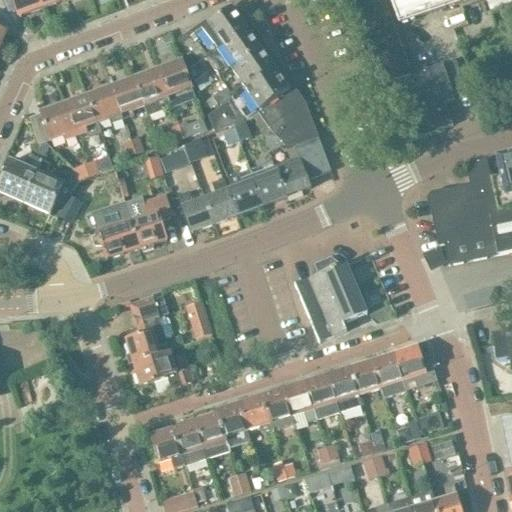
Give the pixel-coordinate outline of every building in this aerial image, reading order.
[(12,0),(19,18),(42,10),(38,0),(12,0)] [(38,0),(42,10),(65,1),(64,0),(38,0)] [(347,0),(349,5),(350,7),(347,8),(352,23),(387,11),(383,0),(347,0)] [(389,0),(399,26),(475,0),(389,0)] [(245,31),(232,12),(233,12),(232,11),(212,25),(205,23),(178,42),(188,71),(245,31)] [(387,11),(352,23),(357,35),(358,38),(361,37),(364,45),(395,33),(391,22),(387,11)] [(247,37),(245,33),(246,32),(245,31),(188,71),(189,72),(197,67),(206,60),(219,79),(254,55),(253,54),(256,51),(258,49),(257,48),(249,37),(249,36),(247,37)] [(366,52),(363,53),(367,63),(370,70),(404,58),(401,51),(395,33),(364,45),(366,52)] [(260,56),(256,58),(254,55),(219,79),(226,89),(213,98),(219,109),(205,119),(205,120),(272,73),(270,70),(271,69),(271,68),(270,68),(263,57),(263,56),(262,55),(260,56)] [(404,58),(370,70),(374,83),(377,82),(380,89),(376,91),(377,92),(378,92),(378,91),(419,76),(411,55),(404,58)] [(181,63),(157,72),(169,104),(172,110),(195,101),(191,91),(181,63)] [(378,91),(378,92),(385,112),(386,112),(387,116),(390,123),(398,121),(399,122),(398,122),(406,145),(453,128),(445,105),(454,102),(442,68),(419,77),(419,76),(378,91)] [(169,104),(157,72),(134,80),(144,108),(148,117),(164,112),(162,107),(169,104)] [(275,77),(272,73),(205,120),(214,135),(246,118),(255,112),(287,90),(277,76),(275,77)] [(144,108),(134,80),(111,89),(123,122),(134,117),(132,112),(144,108)] [(123,122),(111,89),(88,98),(98,125),(99,125),(111,120),(113,125),(123,122)] [(318,141),(314,130),(305,106),(295,92),(289,92),(288,92),(287,90),(255,112),(267,129),(270,133),(263,140),(269,154),(284,148),(286,153),(294,150),(318,141)] [(99,125),(98,125),(88,98),(64,106),(76,139),(87,135),(89,139),(102,134),(99,125)] [(76,139),(64,106),(40,115),(41,116),(29,120),(39,146),(44,144),(62,138),(64,143),(76,139)] [(241,124),(234,132),(239,145),(251,140),(244,123),(241,124)] [(183,144),(192,141),(186,127),(178,130),(183,144)] [(183,144),(178,130),(169,134),(175,148),(183,144)] [(234,132),(218,138),(223,151),(239,145),(234,132)] [(310,191),(307,183),(330,174),(318,141),(294,150),(298,161),(274,170),(276,174),(277,174),(286,200),(287,200),(286,199),(310,191)] [(174,172),(207,160),(200,142),(167,155),(174,172)] [(136,159),(144,157),(139,143),(131,145),(136,159)] [(48,148),(44,144),(39,146),(33,159),(29,157),(24,169),(10,163),(0,184),(0,194),(22,205),(48,148)] [(136,159),(131,145),(123,148),(127,162),(136,159)] [(511,156),(497,160),(500,177),(490,179),(498,215),(511,210),(511,156)] [(511,210),(498,215),(490,179),(486,162),(485,162),(478,164),(471,175),(473,187),(433,195),(428,203),(437,249),(444,247),(448,268),(511,254),(511,210)] [(272,164),(250,172),(254,183),(264,209),(286,200),(277,174),(276,174),(274,170),(272,164)] [(90,182),(102,178),(98,165),(85,170),(90,182)] [(90,182),(85,170),(73,175),(77,187),(90,182)] [(228,192),(227,193),(237,219),(264,209),(254,183),(250,172),(227,180),(231,191),(228,192)] [(63,186),(36,174),(22,205),(49,217),(63,186)] [(237,219),(223,182),(212,186),(216,196),(204,201),(214,227),(237,219)] [(193,205),(189,194),(177,198),(191,236),(214,227),(204,201),(193,205)] [(142,202),(125,207),(128,216),(130,224),(138,251),(166,242),(160,223),(171,219),(165,198),(143,205),(142,202)] [(98,238),(92,242),(94,249),(101,248),(105,261),(138,251),(130,224),(128,216),(110,221),(112,230),(97,234),(98,238)] [(424,259),(430,272),(445,265),(438,252),(424,259)] [(366,317),(363,309),(346,270),(346,269),(345,266),(338,269),(330,262),(316,268),(320,277),(295,287),(294,287),(319,346),(320,346),(319,345),(346,334),(346,333),(345,333),(343,327),(366,317)] [(160,322),(153,301),(130,308),(133,318),(137,329),(140,338),(125,343),(133,366),(169,354),(166,342),(171,341),(172,337),(168,323),(164,321),(160,322)] [(511,370),(511,337),(511,338),(511,336),(508,337),(507,333),(492,335),(496,361),(509,359),(511,371),(511,370)] [(417,350),(395,357),(403,384),(406,394),(436,385),(428,359),(421,361),(417,350)] [(182,358),(172,361),(169,354),(133,366),(140,389),(167,381),(169,387),(170,392),(191,385),(190,381),(182,358)] [(395,357),(372,364),(381,391),(380,391),(383,401),(406,394),(403,384),(395,357)] [(381,391),(372,364),(351,371),(359,398),(381,391)] [(359,398),(351,371),(328,378),(340,415),(362,409),(359,398)] [(340,415),(328,378),(306,385),(314,412),(317,423),(340,415)] [(314,412),(306,385),(283,392),(292,419),(303,416),(307,426),(317,423),(314,412)] [(292,419),(283,392),(260,400),(269,427),(271,432),(271,434),(294,427),(292,419)] [(260,400),(239,406),(238,407),(247,434),(260,430),(261,435),(271,432),(269,427),(260,400)] [(247,434),(238,407),(216,414),(217,418),(229,455),(230,455),(229,451),(250,444),(247,434)] [(428,434),(443,430),(438,415),(415,422),(419,434),(427,432),(428,434)] [(511,416),(501,419),(510,467),(511,467),(511,469),(511,416)] [(229,455),(217,418),(195,424),(207,462),(229,455)] [(419,434),(415,422),(407,424),(410,437),(419,434)] [(195,424),(173,432),(185,469),(207,462),(195,424)] [(173,432),(148,440),(157,469),(171,464),(173,473),(185,469),(173,432)] [(373,450),(383,447),(379,434),(369,436),(371,444),(373,450)] [(450,443),(430,449),(434,463),(454,457),(450,443)] [(371,444),(359,447),(363,459),(375,456),(373,450),(371,444)] [(331,463),(340,460),(335,446),(326,449),(331,463)] [(431,464),(426,446),(416,449),(422,467),(431,464)] [(331,463),(326,449),(317,452),(321,466),(331,463)] [(422,467),(416,449),(407,452),(412,470),(422,467)] [(296,474),(291,460),(282,463),(287,477),(296,474)] [(377,481),(388,478),(382,460),(372,463),(377,481)] [(287,477),(282,463),(273,466),(278,480),(287,477)] [(377,481),(372,463),(362,466),(367,484),(377,481)] [(337,473),(327,476),(330,485),(340,482),(337,473)] [(242,496),(252,493),(246,474),(237,477),(242,496)] [(306,483),(310,497),(332,490),(330,485),(327,476),(306,483)] [(242,496),(237,477),(227,480),(233,499),(242,496)] [(293,486),(282,490),(285,501),(286,503),(297,500),(294,491),(293,486)] [(201,489),(193,492),(197,505),(205,502),(201,489)] [(282,490),(270,493),(274,504),(285,501),(282,490)] [(163,511),(185,511),(197,508),(192,494),(162,504),(163,511)] [(409,502),(411,511),(436,511),(431,494),(422,497),(422,498),(409,502)] [(435,505),(431,494),(436,511),(461,511),(457,499),(435,505)] [(258,511),(254,499),(240,504),(242,511),(258,511)] [(411,511),(409,502),(386,508),(387,511),(411,511)]
